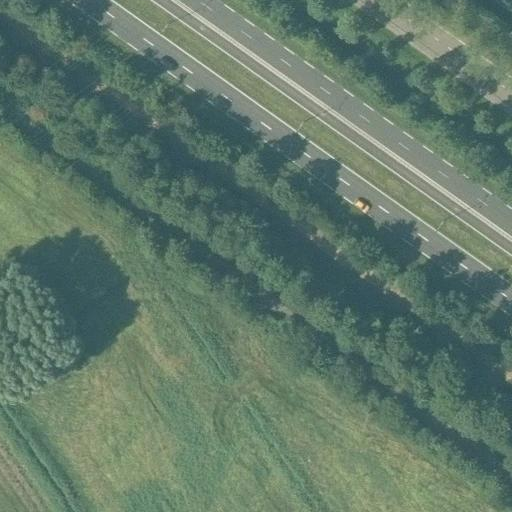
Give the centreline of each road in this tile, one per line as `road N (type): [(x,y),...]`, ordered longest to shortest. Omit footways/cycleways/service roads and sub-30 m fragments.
road 1 (secondary): [(85,0),(511,303)]
road 2 (secondary): [(511,226),(193,0)]
road 3 (unclassified): [(511,97),(372,0)]
